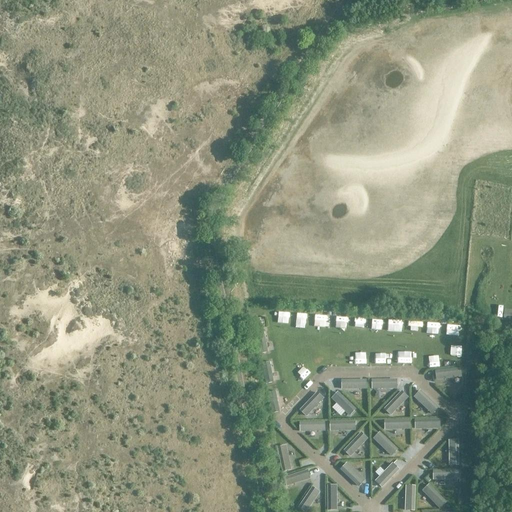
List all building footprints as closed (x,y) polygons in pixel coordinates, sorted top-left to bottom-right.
[(511,310),(504,309),(503,321),(511,321),(511,310)] [(268,335),(261,337),(264,355),(272,354),(268,335)] [(273,362),(266,364),(270,384),(277,383),(273,362)] [(460,369),(436,371),(437,379),(460,377),(460,369)] [(342,380),(342,388),(365,388),(365,380),(342,380)] [(374,380),(374,388),(396,388),(396,380),(374,380)] [(278,390),(271,391),(275,408),(281,407),(278,390)] [(401,391),(384,410),(390,416),(408,397),(401,391)] [(421,392),(416,398),(432,414),(438,408),(421,392)] [(340,393),(334,399),(350,415),(356,409),(340,393)] [(300,411),(306,416),(321,400),(315,394),(300,411)] [(416,421),(416,429),(439,428),(438,420),(416,421)] [(331,421),(331,429),(353,429),(353,421),(331,421)] [(385,421),(385,429),(407,429),(407,421),(385,421)] [(302,422),(302,430),(325,430),(325,422),(302,422)] [(380,432),(374,438),(391,453),(396,447),(380,432)] [(365,438),(359,433),(344,449),(349,455),(365,438)] [(459,441),(451,440),(450,463),(458,463),(459,441)] [(285,443),(277,445),(282,467),(290,465),(285,443)] [(357,485),(363,479),(347,464),(341,470),(357,485)] [(396,472),(391,466),(375,483),(381,488),(396,472)] [(289,485),(303,480),(304,483),(308,481),(307,479),(310,478),(308,471),(287,478),(289,485)] [(436,471),(436,479),(459,479),(459,471),(436,471)] [(322,487),(315,483),(304,502),(311,506),(322,487)] [(429,485),(423,490),(439,507),(444,501),(429,485)] [(415,488),(407,487),(406,510),(414,510),(415,488)] [(338,489),(330,489),(329,511),(337,511),(338,489)]
